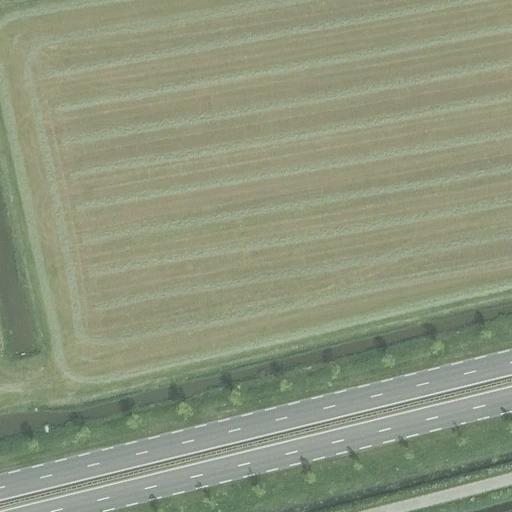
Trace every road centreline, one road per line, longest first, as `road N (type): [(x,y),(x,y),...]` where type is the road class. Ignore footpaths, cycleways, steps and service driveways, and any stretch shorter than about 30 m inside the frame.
road 1 (primary): [(511,362),(0,487)]
road 2 (primary): [(49,511),(511,398)]
road 3 (unclassified): [(381,511),(511,479)]
